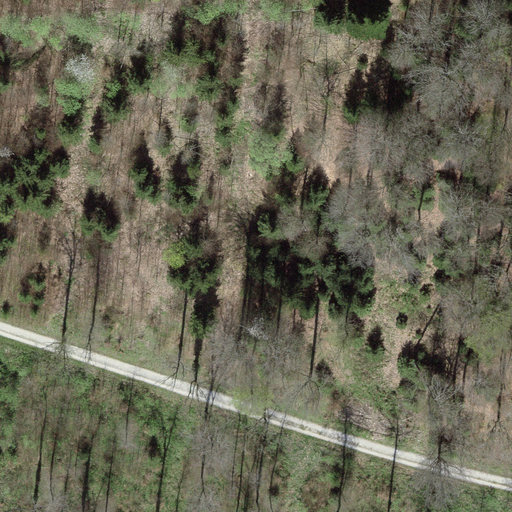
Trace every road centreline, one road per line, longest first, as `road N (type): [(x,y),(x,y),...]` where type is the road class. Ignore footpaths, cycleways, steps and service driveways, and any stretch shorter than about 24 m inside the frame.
road 1 (track): [(0,328),(511,486)]
road 2 (track): [(0,17),(249,0)]
